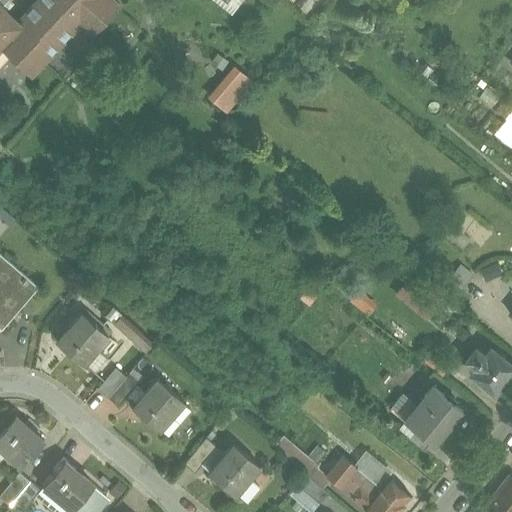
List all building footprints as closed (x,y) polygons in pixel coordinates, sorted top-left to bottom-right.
[(0,2),(0,47),(2,45),(32,73),(77,26),(73,22),(77,18),(92,33),(121,3),(117,0),(35,0),(22,14),(25,17),(21,22),(0,2)] [(319,16),(314,24),(327,32),(334,21),(349,30),(361,10),(351,4),(353,0),(338,0),(333,8),(324,3),(316,15),(319,16)] [(240,67),(214,98),(226,108),(252,77),(240,67)] [(511,108),(494,131),(511,145),(511,108)] [(39,284),(0,249),(0,323),(2,326),(3,326),(39,284)] [(442,292),(414,270),(399,288),(426,311),(442,292)] [(109,332),(82,309),(70,324),(71,325),(59,338),(85,361),(86,360),(82,356),(93,344),(96,347),(108,333),(109,333),(109,332)] [(437,337),(422,353),(441,370),(456,353),(437,337)] [(511,368),(511,359),(491,343),(485,350),(476,343),(465,357),(474,364),(470,369),(495,389),(511,368)] [(115,364),(97,385),(108,394),(126,373),(115,364)] [(126,373),(108,394),(118,404),(139,379),(129,370),(126,373)] [(156,374),(144,388),(145,390),(133,403),(159,425),(160,425),(160,424),(156,421),(167,408),(170,412),(182,398),(183,398),(184,397),(156,374)] [(463,406),(433,382),(425,392),(426,393),(408,415),(416,425),(432,438),(433,439),(453,415),(454,416),(463,406)] [(170,412),(167,408),(156,421),(160,424),(160,425),(165,430),(166,429),(168,432),(191,405),(183,398),(182,398),(170,412)] [(29,425),(16,413),(0,431),(0,437),(10,446),(7,450),(21,462),(22,463),(45,436),(30,423),(29,425)] [(432,438),(416,425),(409,433),(425,446),(432,438)] [(309,453),(284,432),(275,442),(311,472),(320,462),(317,460),(326,449),(318,443),(309,453)] [(206,433),(184,459),(194,468),(216,442),(206,433)] [(259,462),(232,439),(219,454),(221,455),(209,468),(235,490),(236,489),(232,486),(243,473),(246,476),(259,462)] [(381,482),(344,451),(327,472),(375,511),(394,511),(411,491),(388,473),(381,482)] [(66,458),(44,483),(45,484),(48,481),(74,503),(72,506),(73,507),(94,481),(66,458)] [(20,468),(0,492),(0,493),(11,502),(31,477),(20,468)] [(511,511),(511,471),(510,470),(485,501),(498,511),(511,511)] [(329,489),(309,472),(300,483),(320,500),(329,489)] [(31,477),(11,502),(21,511),(42,486),(31,477)] [(498,511),(485,501),(476,511),(498,511)]
